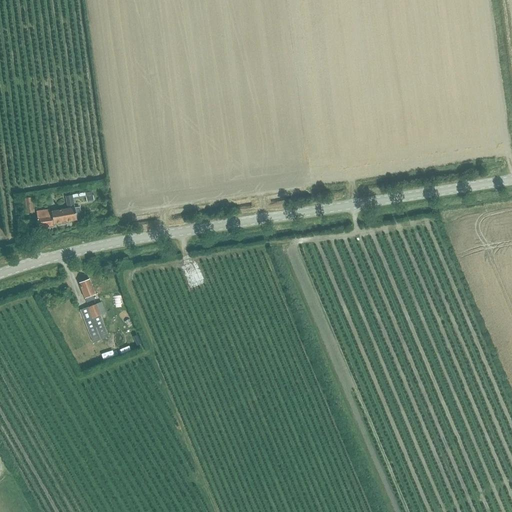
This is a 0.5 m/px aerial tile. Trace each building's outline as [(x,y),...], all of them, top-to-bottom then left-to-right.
[(92,194),(72,197),(73,202),(86,199),(87,203),(93,202),(92,194)] [(26,214),(33,213),(30,197),(23,198),(26,214)] [(67,211),(51,213),(51,211),(35,213),(38,230),(54,227),(54,226),(76,222),(73,202),(72,197),(65,198),(67,211)] [(111,273),(96,279),(102,294),(110,292),(111,295),(119,292),(111,273)] [(89,279),(79,283),(86,302),(95,299),(93,295),(95,294),(89,279)] [(95,304),(88,307),(80,310),(93,343),(108,337),(95,304)]
